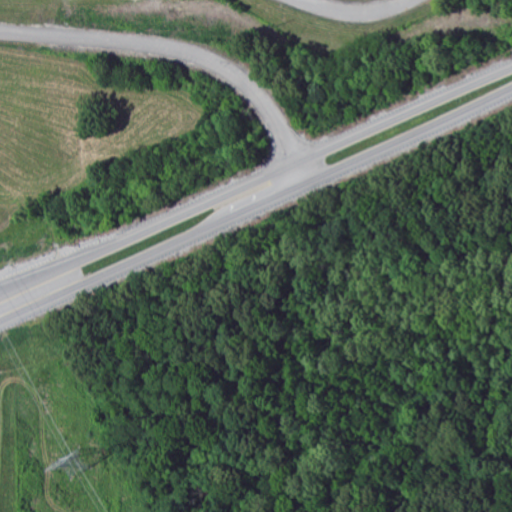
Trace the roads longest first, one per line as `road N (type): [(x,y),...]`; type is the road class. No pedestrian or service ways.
road 1 (primary): [(0,321),(511,88)]
road 2 (primary): [(511,72),(0,302)]
road 3 (residential): [(295,168),(262,101),(217,66),(149,46),(0,32)]
